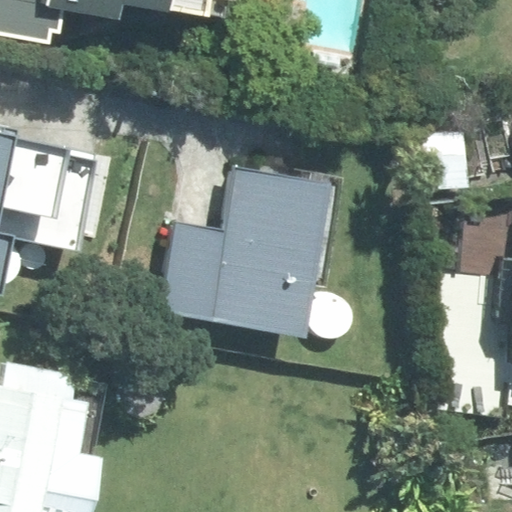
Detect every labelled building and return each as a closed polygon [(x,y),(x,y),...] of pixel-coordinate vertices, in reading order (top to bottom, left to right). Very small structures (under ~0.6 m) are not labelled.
[(0,0),(0,39),(30,44),(32,30),(40,32),(41,23),(100,36),(104,18),(149,28),(151,19),(188,27),(189,17),(192,18),(194,0),(0,0)] [(454,121),(409,123),(412,178),(455,176),(454,121)] [(0,253),(65,263),(81,172),(42,165),(44,153),(0,145),(0,253)] [(161,209),(147,294),(284,316),(308,164),(220,151),(210,217),(161,209)] [(506,330),(504,372),(511,372),(511,260),(506,261),(506,271),(499,271),(495,330),(506,330)] [(49,384),(0,374),(0,511),(73,511),(80,475),(74,475),(79,445),(57,442),(62,416),(52,414),(60,387),(49,384)]
